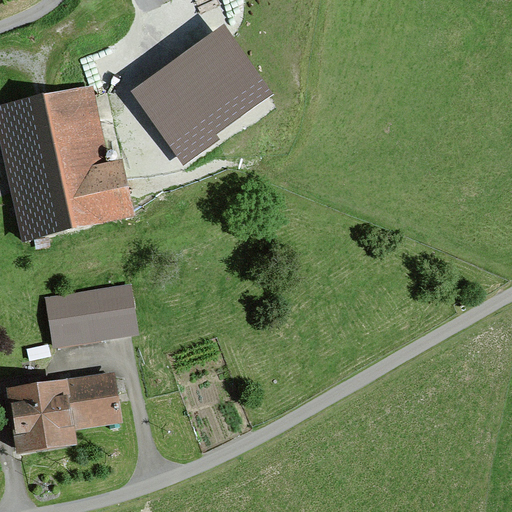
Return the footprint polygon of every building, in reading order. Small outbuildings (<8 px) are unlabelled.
[(249,0),(176,0),(195,44),(257,17),(249,0)] [(174,89),(131,114),(163,168),(206,143),(174,89)] [(94,95),(0,111),(0,119),(22,240),(130,220),(120,165),(106,162),(94,95)] [(306,313),(233,346),(259,404),(410,335),(377,263),(365,268),(358,253),(345,259),(337,241),(284,265),(306,313)] [(133,286),(48,302),(56,349),(141,333),(133,286)] [(106,376),(5,389),(15,456),(75,447),(72,431),(113,426),(106,376)] [(322,511),(308,466),(149,511),(322,511)]
